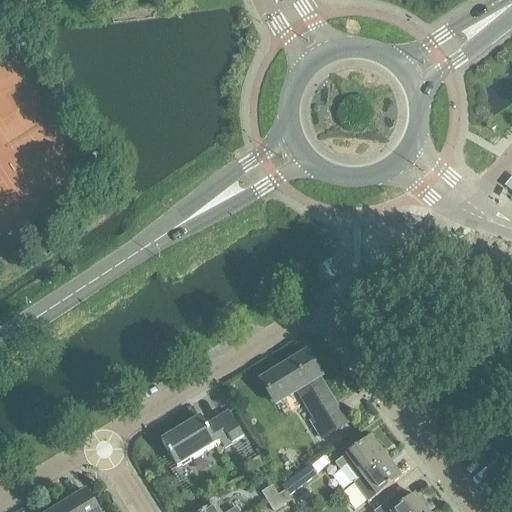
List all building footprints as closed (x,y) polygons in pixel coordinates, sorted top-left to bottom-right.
[(322,438),(347,423),(320,379),(322,378),(307,354),(261,382),(276,406),(298,392),(315,420),(312,422),(322,438)] [(224,448),(243,437),(228,412),(206,425),(200,417),(160,441),(176,467),(219,441),(224,448)] [(342,470),(352,484),(386,459),(371,439),(346,457),(345,456),(335,464),(340,471),(342,470)] [(246,465),(250,473),(267,462),(263,455),(246,465)] [(377,498),(401,479),(386,459),(352,484),(353,484),(369,504),(377,498)] [(310,467),(281,487),(284,492),(290,501),(300,494),(298,490),(317,476),(310,467)] [(278,496),(272,486),(261,493),(267,503),(278,496)] [(97,511),(86,492),(53,511),(97,511)] [(273,511),(291,502),(290,501),(284,492),(278,496),(267,503),(272,511),(273,511)] [(418,498),(415,498),(414,497),(409,501),(402,492),(375,511),(425,511),(423,508),(423,505),(418,498)]
